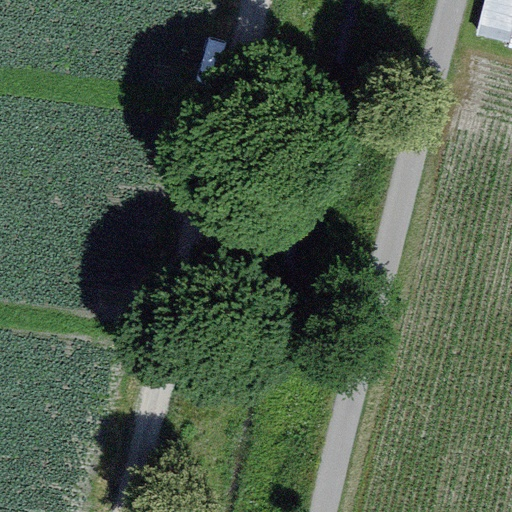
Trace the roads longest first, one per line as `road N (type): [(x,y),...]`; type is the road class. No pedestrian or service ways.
road 1 (track): [(156,511),(286,0)]
road 2 (track): [(465,0),(342,511)]
